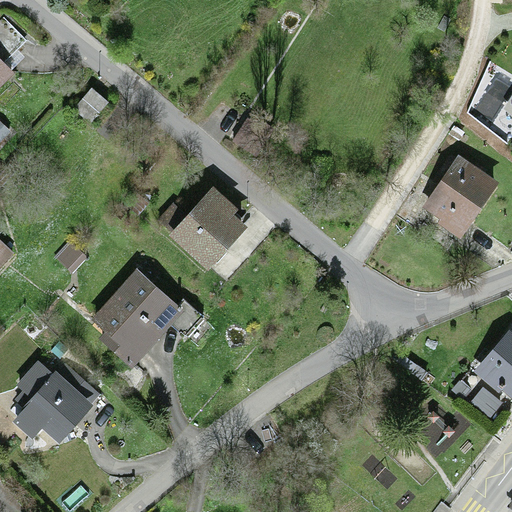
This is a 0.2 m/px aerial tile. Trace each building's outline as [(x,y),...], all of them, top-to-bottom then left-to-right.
[(0,81),(11,71),(1,61),(25,38),(4,17),(0,20),(0,81)] [(92,88),(74,108),(90,122),(108,102),(92,88)] [(249,117),(233,141),(254,155),(270,131),(249,117)] [(428,205),(445,216),(443,220),(459,232),(493,184),(459,160),(428,205)] [(213,192),(190,218),(173,203),(159,219),(208,263),(241,227),(227,214),(232,208),(213,192)] [(0,241),(0,265),(12,253),(0,241)] [(203,316),(183,298),(176,305),(138,272),(95,320),(109,333),(102,340),(130,364),(161,329),(159,328),(167,319),(185,336),(203,316)] [(504,384),(511,390),(511,337),(508,335),(480,369),(502,386),(504,384)] [(96,392),(65,364),(54,377),(38,363),(18,384),(24,390),(15,400),(26,409),(15,421),(31,435),(30,433),(40,422),(57,436),(96,392)] [(447,511),(451,508),(448,506),(441,501),(432,511),(447,511)]
